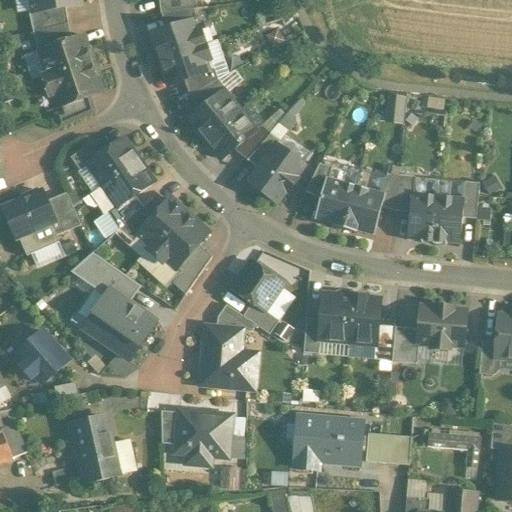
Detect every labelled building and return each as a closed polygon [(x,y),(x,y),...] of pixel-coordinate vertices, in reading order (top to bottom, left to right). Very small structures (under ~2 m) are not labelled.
[(81,0),(32,0),(34,13),(35,14),(66,10),(82,7),(81,0)] [(168,0),(160,1),(162,16),(194,11),(197,10),(197,6),(195,0),(168,0)] [(66,10),(35,14),(34,13),(30,14),(34,34),(69,25),(66,10)] [(194,11),(162,16),(167,31),(192,23),(192,24),(198,22),(194,11)] [(167,31),(153,37),(162,62),(206,46),(201,32),(195,34),(192,24),(192,23),(167,31)] [(69,25),(34,34),(37,45),(39,54),(42,54),(41,52),(72,42),(69,25)] [(72,42),(41,52),(42,54),(50,77),(93,63),(89,51),(88,51),(83,38),(72,42)] [(206,46),(162,62),(170,87),(185,82),(209,74),(209,72),(205,62),(211,61),(206,46)] [(50,77),(44,79),(50,97),(56,96),(60,109),(90,99),(102,95),(97,78),(98,78),(93,63),(50,77)] [(209,74),(185,82),(190,98),(219,82),(215,70),(209,72),(209,74)] [(219,82),(190,98),(199,113),(224,93),(225,94),(227,92),(219,82)] [(225,94),(224,93),(199,113),(190,121),(198,131),(197,132),(205,142),(240,113),(225,94)] [(90,99),(60,109),(62,115),(57,117),(61,129),(95,114),(90,99)] [(282,112),(262,127),(271,135),(283,121),(287,116),(282,112)] [(256,132),(240,113),(205,142),(212,151),(213,150),(222,161),(235,151),(257,133),(256,132)] [(300,120),(290,113),(287,116),(283,121),(293,128),(300,120)] [(412,118),(405,125),(412,132),(419,125),(412,118)] [(271,135),(281,142),(293,128),(283,121),(271,135)] [(271,135),(262,127),(256,132),(257,133),(235,151),(248,162),(271,135)] [(281,142),(271,135),(248,162),(260,171),(277,147),(278,147),(281,142)] [(71,156),(90,146),(86,139),(67,149),(71,156)] [(103,188),(140,162),(125,140),(103,156),(88,166),(89,167),(103,188)] [(94,144),(72,160),(81,173),(89,167),(88,166),(103,156),(94,144)] [(278,147),(277,147),(260,171),(250,184),(255,188),(277,204),(286,192),(289,194),(299,181),(296,179),(304,167),(278,147)] [(140,162),(103,188),(117,208),(118,209),(136,197),(155,184),(140,162)] [(361,171),(333,163),(332,169),(329,180),(356,188),(361,171)] [(332,169),(320,166),(306,194),(321,201),(327,180),(329,180),(332,169)] [(387,178),(361,171),(356,188),(382,195),(387,178)] [(401,177),(388,174),(387,178),(382,195),(386,196),(382,209),(397,213),(401,177)] [(415,178),(401,177),(397,213),(411,214),(412,196),(413,196),(415,178)] [(440,181),(415,178),(413,196),(439,198),(440,181)] [(356,188),(329,180),(327,180),(321,201),(315,221),(333,226),(332,228),(345,231),(356,188)] [(465,184),(440,181),(439,198),(464,200),(465,184)] [(480,185),(465,184),(464,200),(465,200),(463,219),(477,221),(480,185)] [(382,195),(356,188),(345,231),(357,234),(358,232),(375,237),(382,209),(386,196),(382,195)] [(43,193),(4,210),(18,241),(20,240),(50,227),(56,224),(47,204),(43,193)] [(82,228),(68,195),(47,204),(56,224),(50,227),(56,239),(57,238),(82,228)] [(413,196),(412,196),(411,214),(408,241),(422,242),(422,244),(423,244),(433,245),(434,245),(439,198),(413,196)] [(136,197),(118,209),(117,208),(109,214),(120,232),(144,210),(136,197)] [(464,200),(439,198),(434,245),(435,245),(445,246),(447,246),(447,244),(461,246),(463,219),(465,200),(464,200)] [(155,258),(191,218),(172,201),(155,219),(153,221),(140,236),(141,237),(153,247),(148,252),(155,258)] [(144,210),(120,232),(134,244),(141,237),(140,236),(153,221),(155,219),(144,210)] [(191,218),(155,258),(156,259),(163,265),(167,260),(178,270),(199,247),(209,235),(191,218)] [(50,227),(20,240),(28,258),(32,256),(60,244),(57,238),(56,239),(50,227)] [(143,258),(148,252),(153,247),(141,237),(134,244),(131,247),(143,258)] [(60,244),(32,256),(39,271),(66,259),(60,244)] [(213,259),(199,247),(178,270),(183,275),(173,285),(186,297),(213,259)] [(148,252),(143,258),(140,262),(148,269),(156,259),(155,258),(148,252)] [(131,305),(142,289),(94,256),(73,275),(106,298),(111,291),(131,305)] [(148,269),(169,288),(173,285),(183,275),(178,270),(167,260),(163,265),(156,259),(148,269)] [(284,285),(252,264),(233,291),(253,305),(265,313),(265,312),(284,285)] [(186,297),(173,285),(169,288),(162,294),(158,299),(173,310),(176,312),(186,297)] [(131,305),(111,291),(106,298),(84,330),(130,363),(157,323),(131,305)] [(340,297),(324,296),(322,322),(320,342),(321,342),(349,344),(354,297),(340,296),(340,297)] [(381,301),(367,300),(367,298),(354,297),(349,344),(376,347),(377,347),(379,327),(381,301)] [(265,313),(253,305),(244,318),(257,327),(270,336),(280,322),(265,312),(265,313)] [(244,318),(227,307),(218,319),(217,330),(243,332),(243,333),(252,334),(257,327),(244,318)] [(436,311),(421,309),(419,331),(418,344),(419,344),(433,345),(432,350),(449,352),(449,346),(464,348),(467,313),(452,312),(436,311)] [(511,318),(499,318),(497,344),(496,359),(501,360),(511,360),(511,318)] [(322,322),(307,320),(304,354),(319,356),(321,342),(320,342),(322,322)] [(395,328),(379,327),(377,347),(376,347),(375,361),(392,363),(395,328)] [(419,331),(395,328),(392,363),(392,364),(417,366),(419,344),(418,344),(419,331)] [(258,353),(241,351),(243,333),(243,332),(217,330),(207,329),(202,387),(255,392),(258,353)] [(70,362),(44,333),(17,357),(25,365),(22,368),(32,380),(35,377),(43,386),(70,362)] [(497,344),(483,343),(480,376),(494,377),(499,373),(501,360),(496,359),(497,344)] [(77,385),(56,389),(58,400),(79,396),(77,385)] [(0,387),(0,407),(10,402),(2,387),(0,387)] [(0,413),(0,432),(2,431),(16,426),(16,427),(17,427),(12,411),(0,413)] [(179,415),(162,413),(163,446),(176,447),(179,415)] [(233,418),(179,413),(179,415),(176,447),(175,456),(187,456),(187,466),(212,468),(212,459),(230,460),(233,433),(232,433),(233,418)] [(106,419),(74,426),(82,463),(79,463),(79,466),(82,479),(83,482),(119,474),(106,419)] [(363,425),(300,419),(296,469),(318,470),(319,461),(359,465),(363,425)] [(511,426),(493,425),(491,451),(501,451),(501,450),(511,450),(511,426)] [(16,426),(2,431),(11,454),(13,461),(27,456),(16,427),(16,426)] [(0,458),(11,454),(2,431),(0,432),(0,458)] [(412,439),(368,436),(366,464),(409,467),(412,439)] [(479,440),(431,436),(430,448),(467,451),(478,452),(479,440)] [(511,450),(501,450),(501,451),(497,502),(511,502),(511,450)] [(478,452),(467,451),(465,473),(477,474),(478,452)] [(11,454),(0,458),(0,467),(14,462),(13,461),(11,454)] [(0,467),(0,485),(20,478),(14,462),(0,467)] [(79,466),(53,474),(57,487),(82,479),(79,466)] [(222,489),(242,491),(244,468),(224,466),(222,489)] [(409,479),(407,499),(428,500),(428,495),(430,480),(409,479)] [(286,491),(269,493),(273,511),(290,511),(288,501),(286,491)] [(288,501),(290,511),(315,511),(312,496),(309,495),(306,495),(302,495),(298,496),(295,497),(292,499),(288,501)] [(449,511),(451,497),(428,495),(428,500),(430,501),(429,511),(449,511)] [(473,511),(475,497),(451,495),(451,497),(449,511),(473,511)] [(428,500),(407,499),(405,511),(429,511),(430,501),(428,500)]
